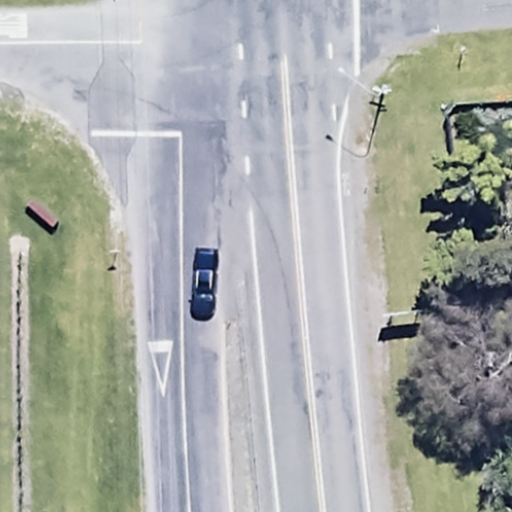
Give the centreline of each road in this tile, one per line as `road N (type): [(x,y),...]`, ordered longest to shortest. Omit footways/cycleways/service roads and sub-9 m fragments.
road 1 (trunk): [(278,0),(290,338),(307,511)]
road 2 (tertiary): [(200,511),(172,35)]
road 3 (residential): [(172,35),(0,46)]
